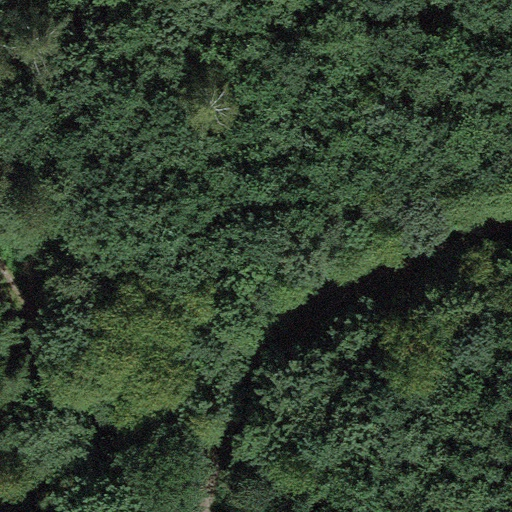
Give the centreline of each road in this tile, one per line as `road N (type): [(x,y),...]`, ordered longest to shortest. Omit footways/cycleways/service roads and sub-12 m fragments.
road 1 (track): [(196,511),(199,479),(300,297),(511,211)]
road 2 (track): [(0,288),(135,511)]
